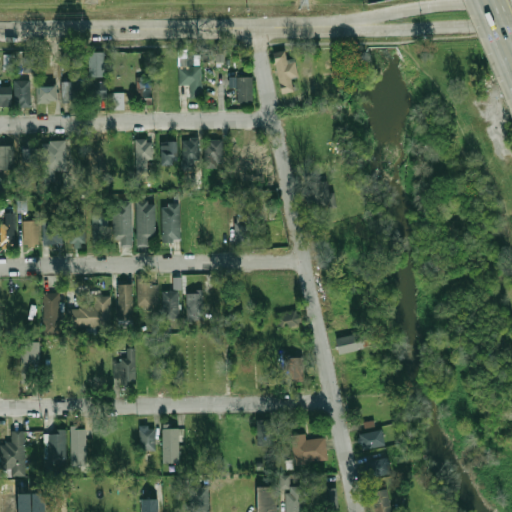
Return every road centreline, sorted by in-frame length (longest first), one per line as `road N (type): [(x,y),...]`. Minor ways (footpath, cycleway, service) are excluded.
road 1 (residential): [(360,511),(256,28)]
road 2 (residential): [(0,410),(337,402)]
road 3 (residential): [(0,266),(306,260)]
road 4 (residential): [(0,124),(276,120)]
road 5 (tertiary): [(256,28),(0,31)]
road 6 (tertiary): [(511,3),(394,10),(342,25)]
road 7 (tertiary): [(342,25),(511,25)]
